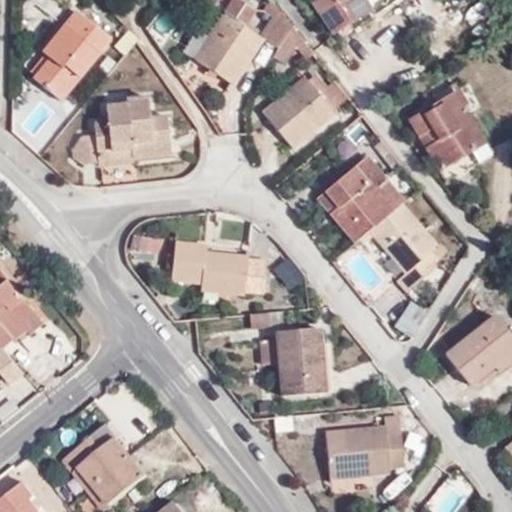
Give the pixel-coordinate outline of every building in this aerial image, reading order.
[(248,28),(258,12),(239,0),(218,0),(214,7),(228,16),(198,61),(234,84),(264,39),(262,38),(248,28)] [(353,24),(349,17),(371,2),(369,0),(317,0),(314,2),(336,35),(353,24)] [(264,39),(281,50),(294,28),(273,1),(266,13),(274,19),(262,38),(264,39)] [(353,24),(377,9),(371,2),(349,17),(353,24)] [(51,61),(34,81),(61,101),(111,41),(79,13),(43,54),(51,61)] [(317,56),(314,52),(294,28),(281,50),(280,53),(274,60),(287,68),(296,54),(299,52),(308,63),(317,56)] [(109,57),(100,69),(106,74),(116,63),(109,57)] [(342,104),(319,75),(311,83),(334,111),(342,104)] [(295,148),(337,114),(334,111),(311,83),(308,81),(280,105),(268,116),(295,148)] [(457,92),(411,120),(422,137),(431,131),(438,143),(428,149),(442,171),(487,145),(457,92)] [(272,96),(260,106),(268,116),(280,105),(272,96)] [(76,160),(86,165),(100,163),(98,152),(134,149),(135,157),(171,153),(169,119),(152,121),(149,99),(128,101),(129,106),(108,108),(110,124),(96,125),(96,137),(83,138),(74,150),(76,160)] [(422,137),(428,149),(438,143),(431,131),(422,137)] [(134,149),(98,152),(100,163),(100,165),(135,161),(135,157),(134,149)] [(345,213),(337,219),(358,243),(371,232),(394,213),(376,191),(388,180),(369,157),(327,192),(345,213)] [(405,205),(408,203),(388,180),(376,191),(394,213),(405,205)] [(327,192),(320,198),(337,219),(345,213),(327,192)] [(405,205),(394,213),(371,232),(408,275),(400,281),(409,293),(431,274),(428,270),(440,261),(433,253),(440,247),(405,205)] [(247,296),(247,291),(266,294),(270,263),(252,261),(251,264),(209,258),(210,249),(178,245),(176,280),(204,284),(204,290),(247,296)] [(292,292),(307,281),(292,261),(277,272),(292,292)] [(0,271),(0,338),(7,348),(17,341),(30,329),(24,321),(37,311),(3,269),(0,271)] [(409,337),(425,313),(409,303),(393,327),(409,337)] [(22,345),(47,324),(37,311),(24,321),(30,329),(17,341),(22,345)] [(511,334),(499,317),(449,356),(473,386),(495,368),(500,372),(511,363),(511,334)] [(322,329),(280,332),(280,340),(282,365),(285,397),(327,393),(322,329)] [(259,341),(261,366),(282,365),(280,340),(259,341)] [(0,359),(0,367),(15,386),(29,375),(10,351),(0,359)] [(107,427),(92,440),(102,452),(117,439),(107,427)] [(388,428),(327,433),(332,478),(392,474),(393,468),(407,466),(404,433),(389,434),(388,428)] [(92,440),(65,462),(76,476),(83,470),(113,506),(148,477),(117,439),(102,452),(92,440)] [(107,511),(113,506),(83,470),(76,476),(107,511)] [(33,511),(29,506),(33,503),(38,499),(27,486),(0,506),(0,511),(33,511)] [(40,511),(33,503),(29,506),(33,511),(40,511)] [(187,511),(181,503),(170,511),(187,511)]
